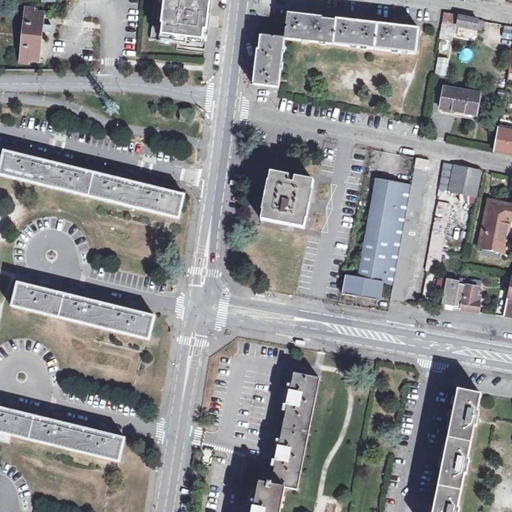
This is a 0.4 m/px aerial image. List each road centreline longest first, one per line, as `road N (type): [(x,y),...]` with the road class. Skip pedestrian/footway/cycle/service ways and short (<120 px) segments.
road 1 (residential): [(226,104),(511,163)]
road 2 (unclassified): [(206,314),(434,352)]
road 3 (unclassified): [(437,338),(209,300)]
road 4 (residential): [(226,104),(114,86),(0,84)]
road 5 (residential): [(0,131),(216,183)]
road 6 (unclassified): [(404,511),(434,352)]
